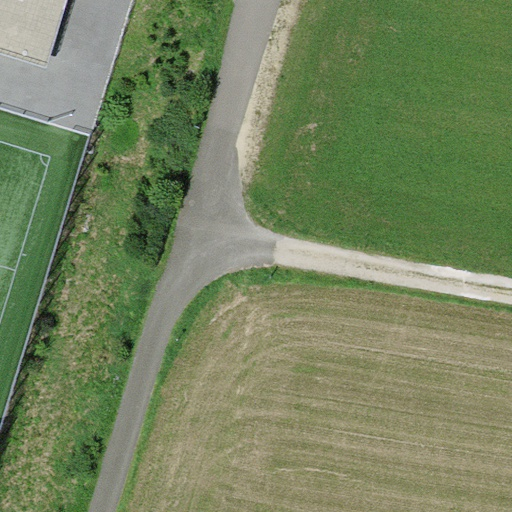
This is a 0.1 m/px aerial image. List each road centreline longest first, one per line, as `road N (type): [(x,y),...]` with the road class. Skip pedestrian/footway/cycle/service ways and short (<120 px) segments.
road 1 (track): [(107,511),(192,241),(511,291)]
road 2 (residential): [(192,241),(259,0)]
